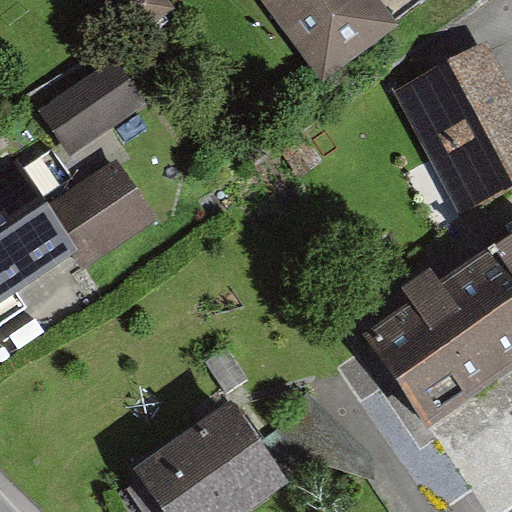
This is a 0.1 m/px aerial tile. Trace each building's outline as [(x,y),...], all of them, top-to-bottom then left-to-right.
[(117,0),(116,1),(141,33),(167,13),(156,0),(117,0)] [(256,0),(327,89),(441,0),(256,0)] [(402,93),(465,216),(511,192),(511,102),(485,50),(402,93)] [(112,72),(44,120),(68,153),(136,106),(112,72)] [(0,300),(64,257),(78,276),(151,226),(113,172),(57,211),(27,168),(0,186),(0,300)] [(511,249),(375,346),(437,435),(511,381),(511,249)] [(141,483),(163,511),(254,511),(289,486),(235,413),(141,483)]
